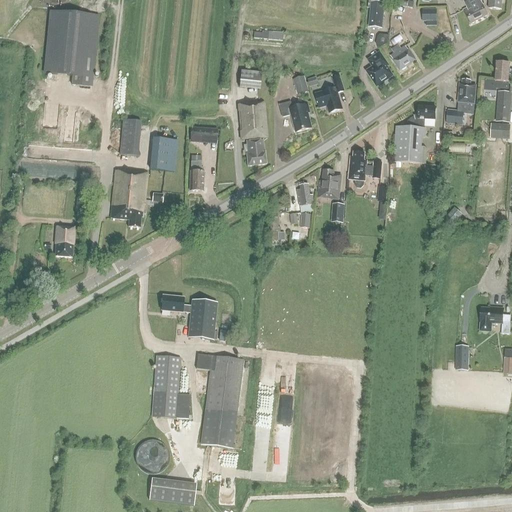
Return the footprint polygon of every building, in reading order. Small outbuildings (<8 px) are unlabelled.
[(467,9),(463,11),(471,25),(488,16),(479,0),(466,0),(463,2),(467,9)] [(489,0),(489,10),(501,11),(501,0),(489,0)] [(368,29),(382,30),(385,4),(370,3),(368,29)] [(436,10),(422,10),(422,22),(426,22),(436,22),(436,10)] [(71,86),(90,88),(96,17),(50,13),(44,74),(72,77),(71,86)] [(282,41),(283,33),(262,31),(261,34),(255,33),(254,39),(282,41)] [(378,44),(389,46),(391,36),(380,34),(378,44)] [(403,70),(405,69),(406,67),(415,61),(406,47),(401,50),(399,45),(391,50),(394,54),(391,57),(400,71),(402,70),(403,70)] [(381,54),(369,61),(374,68),(367,72),(377,87),(378,87),(379,88),(384,84),(384,83),(393,77),(387,68),(389,67),(381,54)] [(497,64),(495,82),(502,83),(502,89),(507,89),(508,83),(509,83),(510,65),(497,64)] [(240,87),(262,90),(264,73),(243,70),(240,87)] [(298,95),(309,92),(304,77),(293,81),(298,95)] [(336,89),(321,94),(315,95),(320,109),(327,106),(330,114),(342,110),(337,94),(344,92),(340,77),(332,79),(336,89)] [(318,86),(315,78),(307,80),(310,88),(318,86)] [(474,104),(475,87),(470,86),(470,82),(463,81),(462,91),(459,91),(458,103),(460,103),(460,105),(467,106),(467,104),(474,104)] [(480,101),(487,101),(488,81),(480,81),(480,101)] [(495,123),(510,124),(511,94),(511,93),(498,92),(495,123)] [(241,140),(252,139),(252,142),(247,143),(248,151),(243,152),(243,156),(247,156),(248,167),(266,165),(265,153),(264,153),(263,141),(256,142),(256,139),(267,138),(264,103),(238,106),(241,140)] [(296,133),(312,129),(308,114),(310,113),(308,105),(293,109),(291,103),(279,106),(283,118),(291,116),(296,133)] [(397,128),(394,163),(420,165),(422,138),(425,138),(426,130),(424,130),(425,120),(435,121),(436,109),(419,108),(418,119),(415,118),(415,117),(414,117),(414,119),(411,120),(409,123),(407,126),(406,129),(397,128)] [(448,111),(446,125),(463,126),(464,113),(448,111)] [(140,156),(142,121),(123,120),(121,155),(140,156)] [(503,125),(495,125),(494,140),(503,140),(503,125)] [(216,145),(217,130),(191,128),(190,143),(216,145)] [(153,140),(150,171),(174,173),(177,142),(153,140)] [(348,181),(355,181),(354,186),(356,189),(360,190),(363,187),(364,182),(365,182),(365,176),(372,177),(372,179),(380,180),(382,164),(374,163),(373,168),(366,167),(367,162),(363,162),(364,155),(354,154),(353,161),(350,161),(348,181)] [(202,192),(203,182),(205,182),(205,173),(201,173),(201,157),(191,157),(191,173),(190,173),(189,184),(190,184),(190,192),(202,192)] [(140,230),(141,222),(141,219),(144,219),(149,174),(116,171),(111,219),(129,221),(128,228),(140,230)] [(320,182),(318,198),(330,200),(330,199),(337,200),(338,188),(340,188),(341,177),(336,176),(334,174),(334,172),(324,171),(323,182),(320,182)] [(79,185),(78,197),(86,198),(87,185),(79,185)] [(310,197),(309,186),(300,187),(301,191),(298,192),(300,208),(301,214),(313,213),(313,206),(314,206),(313,196),(310,197)] [(379,187),(378,202),(386,203),(388,188),(379,187)] [(162,203),(162,195),(153,195),(152,203),(162,203)] [(334,205),(333,219),(343,219),(344,205),(334,205)] [(450,227),(450,228),(451,227),(458,219),(449,210),(444,216),(446,219),(444,222),(450,227)] [(291,226),(298,225),(296,215),(290,216),(291,226)] [(300,229),(310,230),(311,217),(310,217),(310,216),(302,215),(300,229)] [(272,242),(279,242),(279,243),(284,243),(284,234),(281,234),(281,218),(272,218),(272,234),(272,242)] [(55,258),(72,259),(73,247),(74,229),(56,228),(55,245),(56,245),(55,258)] [(161,312),(182,314),(182,313),(191,314),(188,339),(213,341),(217,304),(192,301),(191,307),(183,306),(184,299),(163,297),(161,312)] [(511,320),(510,320),(510,322),(503,321),(504,310),(496,309),(496,310),(482,309),(480,333),(492,334),(492,324),(502,325),(502,335),(510,336),(511,320)] [(455,372),(468,372),(469,348),(455,347),(455,372)] [(232,450),(243,362),(198,356),(196,370),(211,372),(202,447),(232,450)] [(190,397),(178,396),(181,360),(157,358),(152,418),(176,420),(192,421),(192,416),(189,416),(190,397)] [(171,458),(172,455),(171,452),(170,448),(168,445),(166,442),(163,440),(161,439),(157,439),(155,438),(151,439),(149,440),(146,441),(144,443),(142,446),(140,449),(139,452),(139,455),(140,458),(141,461),(143,465),(144,467),(147,468),(150,470),(154,471),(157,471),(161,470),(164,469),(167,466),(169,463),(171,460),(171,458)] [(196,506),(198,483),(153,479),(151,501),(196,506)]
